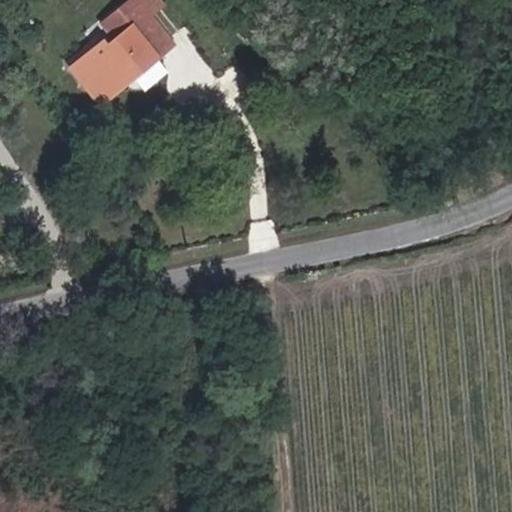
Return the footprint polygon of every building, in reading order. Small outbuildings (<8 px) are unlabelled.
[(133,0),(121,10),(126,15),(142,2),(140,0),(133,0)] [(101,39),(69,65),(92,97),(127,70),(132,77),(157,58),(151,50),(168,37),(142,2),(126,15),(121,10),(121,8),(104,22),(117,37),(106,47),(101,39)] [(151,50),(157,58),(174,44),(168,37),(151,50)] [(150,87),(167,70),(158,62),(142,78),(150,87)] [(127,70),(92,97),(98,104),(132,77),(127,70)]
